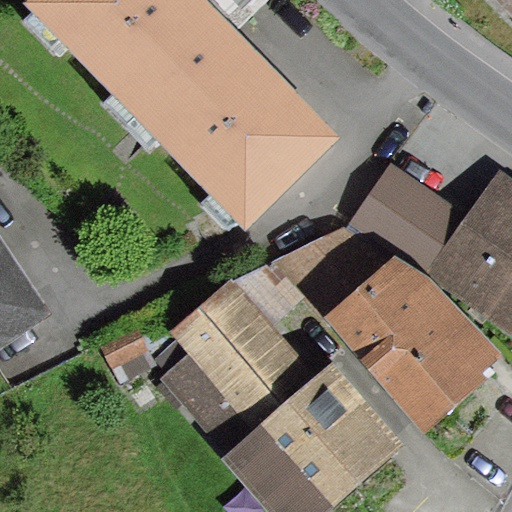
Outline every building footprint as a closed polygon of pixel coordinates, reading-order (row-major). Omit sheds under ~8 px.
[(31,0),(245,213),(340,119),(220,0),(31,0)] [(348,227),(437,282),(511,334),(511,177),(496,167),(467,208),(387,160),(348,227)] [(348,227),(278,253),(311,289),(424,414),(497,348),(437,282),(348,227)] [(278,253),(233,272),(277,320),(311,289),(278,253)] [(0,338),(38,313),(0,256),(0,338)] [(277,511),(312,511),(401,432),(327,351),(315,362),(277,320),(233,272),(171,327),(177,334),(153,356),(164,368),(158,373),(223,445),(219,448),(277,511)] [(143,351),(133,332),(106,346),(116,365),(143,351)]
